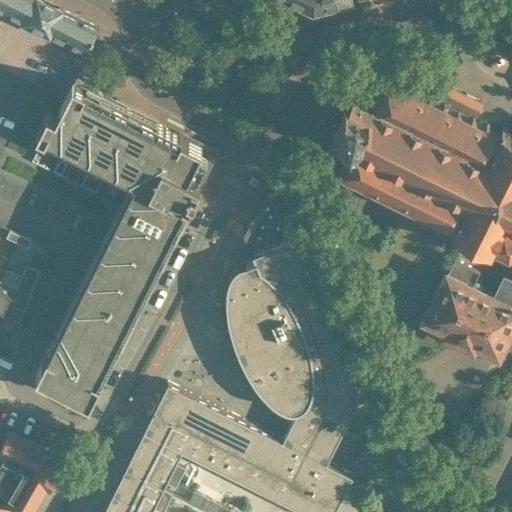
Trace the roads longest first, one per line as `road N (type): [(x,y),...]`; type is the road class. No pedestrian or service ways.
road 1 (residential): [(273,136),(420,496)]
road 2 (residential): [(97,430),(248,142)]
road 3 (residential): [(300,53),(491,0)]
road 4 (residential): [(138,17),(132,55),(142,87),(248,142)]
